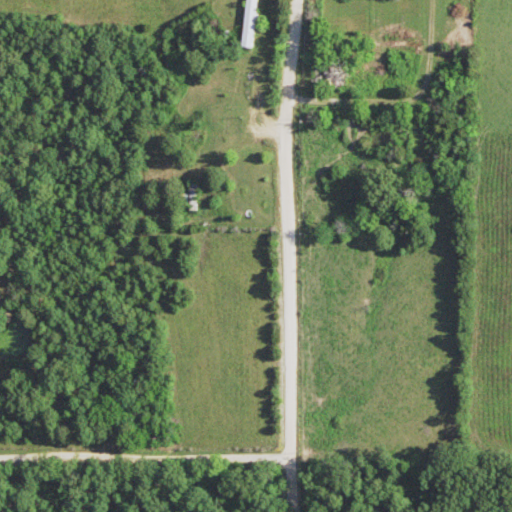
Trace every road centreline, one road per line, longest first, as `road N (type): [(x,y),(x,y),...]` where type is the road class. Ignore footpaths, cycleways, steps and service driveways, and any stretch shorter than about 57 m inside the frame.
road 1 (residential): [(294,511),(286,133),(300,0)]
road 2 (residential): [(294,457),(0,457)]
